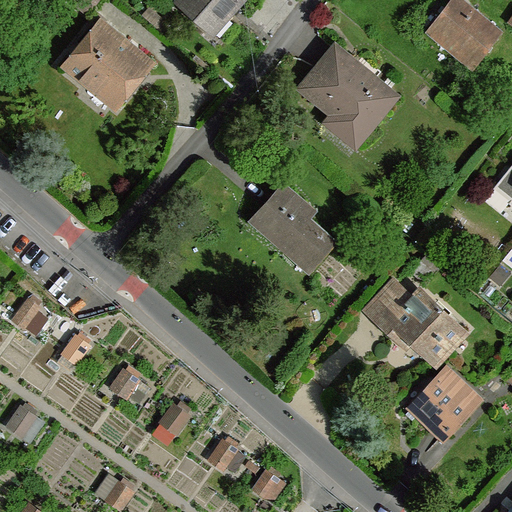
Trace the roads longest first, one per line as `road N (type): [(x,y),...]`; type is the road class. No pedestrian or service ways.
road 1 (residential): [(386,511),(97,255)]
road 2 (residential): [(97,255),(314,0)]
road 3 (track): [(0,373),(198,511)]
road 4 (residential): [(97,255),(0,165)]
